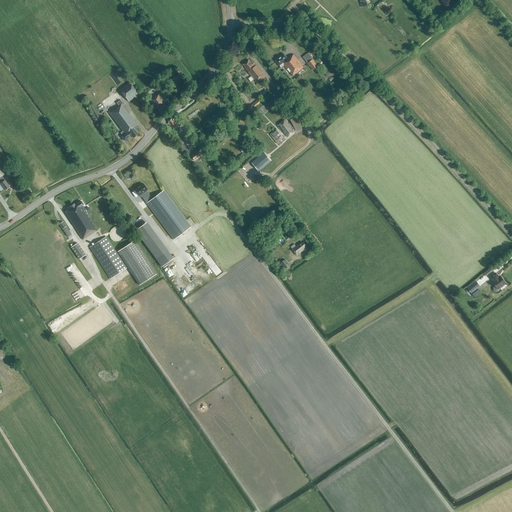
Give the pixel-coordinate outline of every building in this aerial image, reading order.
[(313,71),(318,66),(308,53),(303,57),(313,71)] [(288,59),(284,54),(276,61),(281,68),(284,66),(292,76),(303,68),(294,55),(288,59)] [(252,64),(249,60),(243,65),(246,68),(245,68),(251,76),(248,78),(250,82),(254,79),(257,83),(263,79),(262,78),(265,76),(256,66),(255,66),(253,64),(252,64)] [(129,102),(138,94),(129,82),(120,90),(129,102)] [(165,103),(159,94),(156,96),(156,95),(149,100),(156,110),(157,109),(160,113),(167,109),(163,104),(165,103)] [(96,125),(102,121),(87,95),(80,99),(96,125)] [(133,138),(138,134),(133,128),(137,125),(121,104),(122,103),(120,100),(116,103),(119,106),(109,113),(110,114),(122,132),(120,133),(122,136),(121,137),(124,141),(131,135),(133,138)] [(255,108),(261,103),(258,100),(252,105),(255,108)] [(263,105),(257,110),(262,115),(268,110),(263,105)] [(302,130),(296,117),(290,120),(294,126),(291,128),(292,126),(289,123),(289,124),(285,120),(278,125),(283,132),(287,138),(295,132),(293,130),(295,129),(297,132),(302,130)] [(178,125),(173,119),(172,120),(171,119),(168,122),(169,123),(168,124),(172,130),(178,125)] [(180,146),(184,143),(178,136),(175,139),(180,146)] [(194,161),(203,154),(199,149),(190,156),(194,161)] [(258,171),(271,160),(264,152),(252,163),(258,171)] [(0,168),(0,183),(5,190),(9,187),(5,180),(2,176),(4,175),(0,168)] [(152,199),(146,190),(147,189),(142,183),(133,189),(138,196),(140,195),(146,203),(173,240),(191,227),(163,190),(152,199)] [(86,210),(83,205),(81,201),(75,205),(74,204),(70,207),(71,208),(65,212),(83,240),(97,231),(84,211),(86,210)] [(135,231),(144,243),(156,235),(147,222),(135,231)] [(68,237),(71,235),(67,227),(63,230),(68,237)] [(110,279),(127,268),(106,237),(90,247),(110,279)] [(139,285),(156,274),(135,240),(117,251),(139,285)] [(79,259),(85,254),(78,243),(71,247),(79,259)] [(293,249),(292,250),(296,255),(302,250),(301,249),(305,246),(303,243),(302,243),(301,243),(296,247),(294,244),(291,247),(293,249)] [(286,269),(291,266),(285,259),(281,263),(286,269)] [(494,282),(493,283),(495,286),(494,287),(493,288),(494,290),(494,291),(496,292),(497,291),(500,289),(499,288),(506,283),(500,277),(498,278),(497,277),(498,277),(496,273),(490,278),(494,282)] [(475,280),(466,287),(470,291),(472,290),(473,291),(475,289),(472,286),(476,282),(475,280)] [(479,288),(472,294),(475,297),(482,291),(479,288)]
